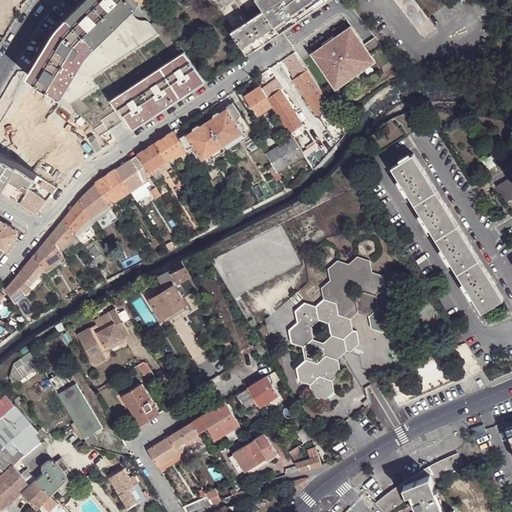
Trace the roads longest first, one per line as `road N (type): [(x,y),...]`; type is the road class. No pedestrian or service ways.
road 1 (residential): [(38,228),(78,178),(290,41)]
road 2 (residential): [(174,511),(136,442),(260,365)]
road 3 (residential): [(511,386),(336,470)]
road 4 (residential): [(202,511),(315,470),(336,470)]
